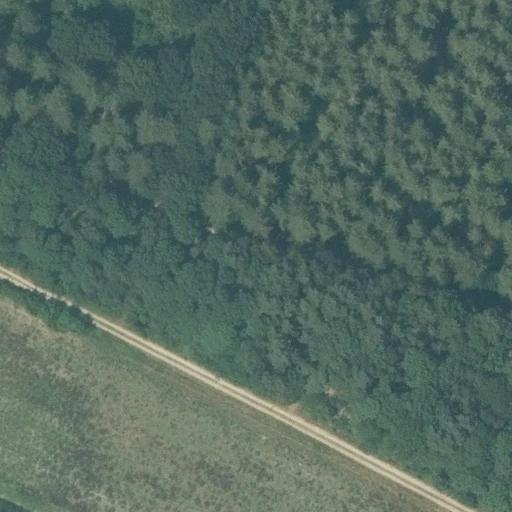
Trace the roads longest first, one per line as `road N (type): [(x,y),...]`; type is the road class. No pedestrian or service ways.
road 1 (track): [(453,511),(0,272)]
road 2 (track): [(511,327),(156,216)]
road 3 (track): [(156,216),(241,0)]
road 4 (track): [(0,151),(156,216)]
